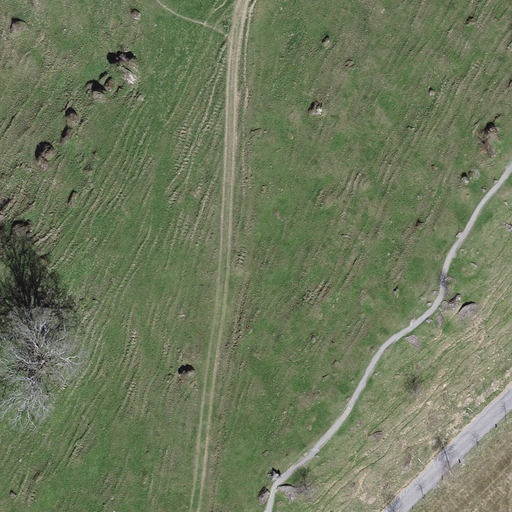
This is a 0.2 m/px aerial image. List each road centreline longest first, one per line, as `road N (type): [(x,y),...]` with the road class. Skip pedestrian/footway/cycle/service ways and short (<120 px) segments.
road 1 (track): [(240,1),(226,292),(197,511)]
road 2 (track): [(395,511),(511,397)]
